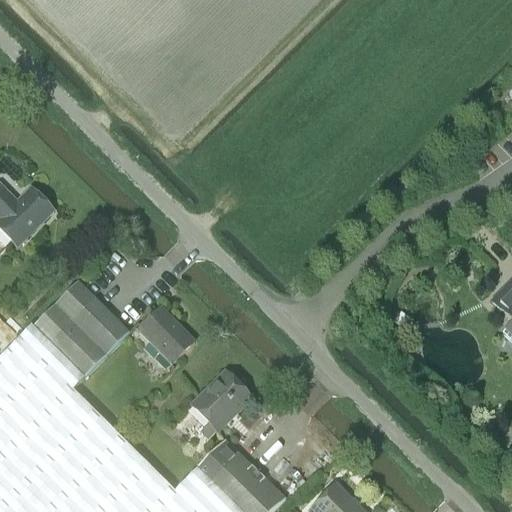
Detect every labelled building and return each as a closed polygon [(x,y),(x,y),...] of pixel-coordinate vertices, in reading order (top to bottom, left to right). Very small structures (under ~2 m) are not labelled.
[(0,233),(17,251),(53,215),(30,191),(16,205),(0,188),(0,233)] [(511,283),(492,304),(511,325),(502,335),(511,345),(511,283)] [(78,286),(32,330),(80,379),(83,382),(128,337),(78,286)] [(171,368),(194,346),(160,312),(138,334),(171,368)] [(0,511),(236,511),(235,511),(196,472),(181,486),(174,494),(70,390),(80,379),(32,330),(29,327),(0,356),(0,511)] [(217,435),(250,402),(238,390),(238,385),(233,380),(228,380),(225,377),(192,409),(209,427),(199,436),(207,444),(217,435)] [(224,444),(196,472),(235,511),(236,511),(274,511),(278,508),(284,502),(224,444)] [(312,511),(358,511),(335,489),(333,491),(329,491),(323,497),(323,501),(312,511)]
